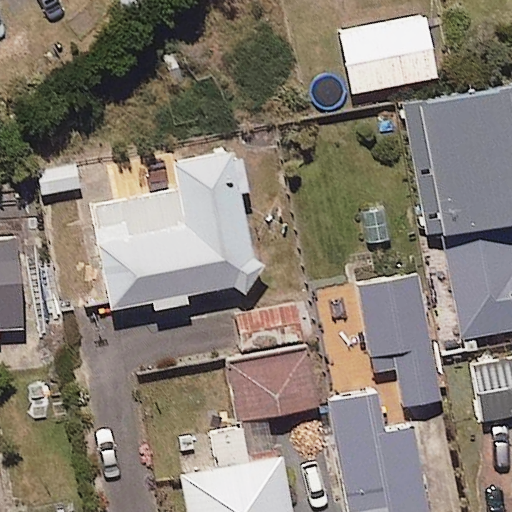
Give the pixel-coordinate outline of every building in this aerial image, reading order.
[(435,80),(424,19),(339,35),(350,96),(435,80)] [(511,93),(404,112),(425,239),(443,236),(461,341),(511,331),(511,93)] [(253,288),(232,156),(173,165),(178,193),(92,206),(108,310),(253,288)] [(0,333),(22,332),(16,243),(0,244),(0,333)] [(439,403),(416,279),(359,290),(375,373),(395,370),(402,410),(439,403)] [(511,418),(511,362),(475,369),(483,423),(511,418)] [(384,438),(376,397),(329,406),(349,511),(426,511),(412,433),(384,438)] [(245,469),(238,431),(211,436),(218,474),(180,481),(185,511),(288,511),(279,463),(245,469)]
